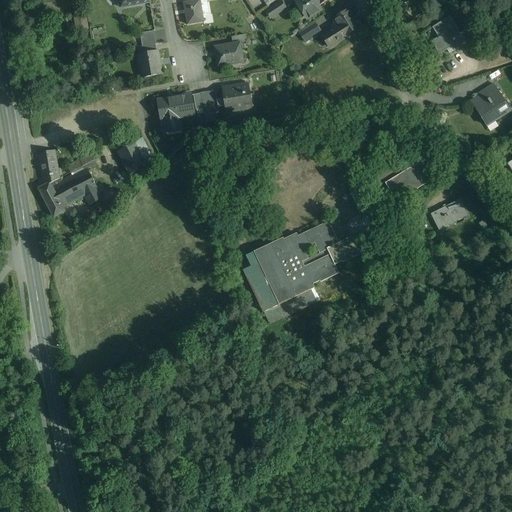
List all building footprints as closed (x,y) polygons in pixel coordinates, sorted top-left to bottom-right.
[(200,0),(196,0),(184,2),(188,24),(205,21),(203,14),(201,3),(200,0)] [(309,17),(321,10),(318,6),(314,0),(296,0),(296,1),(299,5),(298,8),(301,12),(303,12),(307,17),(309,17)] [(271,18),(286,8),(282,2),(267,12),(271,18)] [(346,36),(360,27),(348,9),(334,17),(340,26),(346,36)] [(88,28),(85,11),(75,13),(78,30),(88,28)] [(455,50),(467,42),(462,36),(450,16),(434,27),(440,36),(433,41),(441,53),(453,45),(455,50)] [(306,42),(321,32),(315,22),(300,32),(306,42)] [(330,46),(346,36),(340,26),(323,37),(330,46)] [(139,54),(157,51),(153,31),(140,33),(142,46),(138,46),(139,54)] [(468,32),(462,36),(467,42),(468,45),(475,41),(468,32)] [(233,36),(234,44),(240,43),(247,42),(246,34),(233,36)] [(234,44),(215,47),(219,67),(244,63),(240,43),(234,44)] [(163,74),(159,50),(157,51),(139,54),(137,54),(140,69),(144,69),(145,77),(163,74)] [(249,84),(223,89),(227,111),(252,107),(249,84)] [(495,120),(511,110),(495,84),(483,92),(485,94),(473,102),(486,123),(494,118),(495,120)] [(217,91),(194,94),(197,109),(203,108),(219,105),(217,91)] [(192,93),(158,99),(164,130),(180,127),(178,118),(195,115),(192,93)] [(219,105),(203,108),(205,119),(214,118),(213,110),(220,109),(219,105)] [(348,122),(352,114),(346,110),(341,117),(348,122)] [(143,138),(117,150),(129,174),(155,162),(143,138)] [(421,162),(428,158),(423,149),(365,183),(370,192),(386,183),(421,162)] [(54,151),(39,153),(45,185),(53,182),(52,176),(59,174),(58,171),(54,151)] [(39,188),(54,217),(65,211),(63,207),(84,196),(98,188),(87,168),(96,163),(91,153),(58,171),(59,174),(61,179),(53,182),(45,185),(39,188)] [(386,183),(397,202),(433,180),(421,162),(386,183)] [(103,198),(98,188),(84,196),(89,206),(103,198)] [(460,199),(431,214),(440,230),(468,215),(460,199)] [(283,238),(254,252),(280,305),(315,288),(313,284),(320,281),(321,282),(339,274),(335,266),(343,262),(343,263),(361,254),(353,236),(339,243),(329,222),(286,242),(283,238)]
